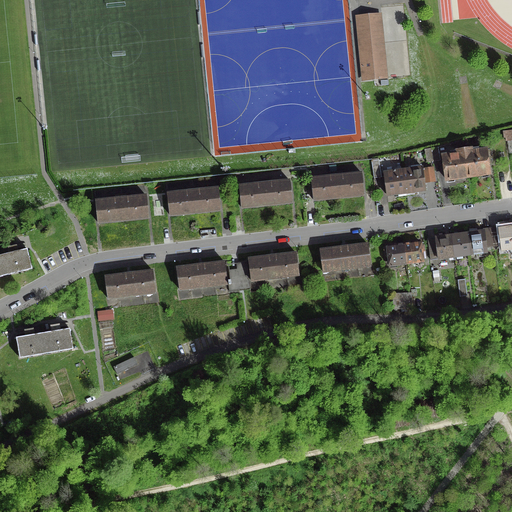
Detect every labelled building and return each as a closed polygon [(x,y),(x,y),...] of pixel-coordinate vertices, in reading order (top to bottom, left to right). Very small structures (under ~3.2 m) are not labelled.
[(379,28),(359,30),(364,79),(383,77),(379,28)] [(437,147),(430,148),(432,161),(439,160),(437,147)] [(442,156),(445,180),(489,174),(485,150),(478,151),(477,149),(477,148),(456,150),(456,152),(457,154),(442,156)] [(423,149),(425,163),(432,162),(430,149),(423,149)] [(378,160),(370,161),(373,179),(380,177),(378,160)] [(437,182),(434,167),(424,169),(426,184),(437,182)] [(410,170),(410,169),(393,171),(393,172),(383,173),(383,175),(386,195),(397,194),(397,196),(397,197),(414,195),(413,193),(413,192),(424,190),(421,168),(410,170)] [(313,200),(362,195),(360,174),(341,176),(341,174),(341,172),(329,173),(329,175),(330,177),(310,179),(313,200)] [(270,181),(269,180),(257,181),(257,183),(258,185),(239,187),(241,208),(291,203),(289,181),(270,183),(270,181)] [(167,194),(169,215),(219,210),(217,189),(198,191),(197,189),(197,187),(191,188),(185,188),(186,190),(186,192),(167,194)] [(126,196),(126,194),(114,196),(114,198),(114,200),(95,202),(97,223),(147,217),(145,196),(126,198),(126,196)] [(511,227),(473,232),(456,235),(446,236),(434,238),(437,259),(485,252),(484,246),(500,245),(500,250),(511,248),(511,227)] [(420,248),(419,242),(386,247),(387,251),(389,266),(422,261),(420,248)] [(322,272),(369,266),(366,245),(345,247),(345,245),(342,246),(340,246),(341,248),(319,251),(322,272)] [(0,276),(31,269),(26,250),(17,252),(17,250),(16,248),(12,249),(13,253),(0,255),(0,276)] [(269,257),(248,260),(250,281),(297,275),(295,254),(273,256),(273,254),(271,255),(269,255),(269,257)] [(249,289),(246,262),(237,263),(238,271),(228,273),(229,280),(227,281),(229,292),(249,289)] [(197,264),(197,266),(176,268),(178,290),(226,284),(223,263),(202,265),(202,263),(199,264),(197,264)] [(125,273),(126,275),(104,277),(107,298),(154,293),(151,272),(130,274),(130,272),(127,273),(125,273)] [(464,279),(457,280),(459,295),(466,294),(464,279)] [(411,308),(409,293),(398,294),(399,309),(411,308)] [(54,328),(55,332),(29,336),(29,333),(24,333),(24,335),(25,337),(16,338),(19,358),(72,349),(68,329),(59,331),(59,328),(56,328),(54,328)] [(136,365),(133,357),(113,367),(116,374),(136,365)]
